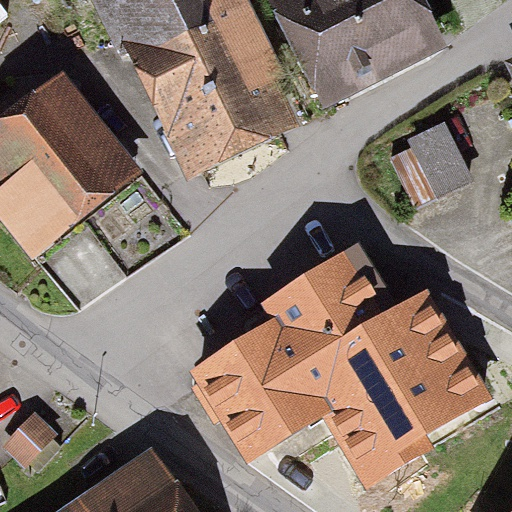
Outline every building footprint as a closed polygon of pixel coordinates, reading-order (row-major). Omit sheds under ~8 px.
[(256,81),(277,71),(242,0),(117,0),(138,43),(143,52),(156,80),(195,162),(276,122),(256,81)] [(302,70),(303,69),(318,96),(343,84),(423,44),(401,0),(268,0),(277,17),(276,18),(302,70)] [(0,202),(0,214),(27,248),(118,176),(58,100),(39,116),(21,94),(0,110),(0,192),(5,199),(0,202)] [(414,211),(439,199),(468,185),(442,131),(413,145),(415,149),(391,161),(414,211)] [(336,274),(252,327),(264,345),(281,334),(306,377),(399,320),(357,251),(332,267),(336,274)] [(364,473),(416,442),(481,403),(423,306),(399,320),(306,377),(325,409),(364,473)] [(281,334),(264,345),(194,388),(217,425),(233,415),(255,451),(325,409),(306,377),(281,334)] [(10,448),(38,473),(61,449),(33,422),(10,448)] [(173,511),(141,464),(69,511),(173,511)]
